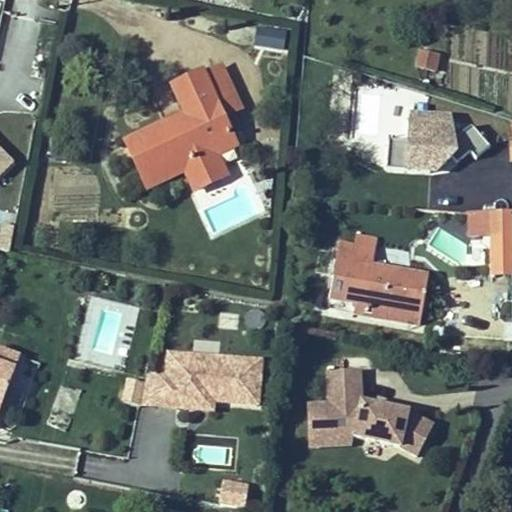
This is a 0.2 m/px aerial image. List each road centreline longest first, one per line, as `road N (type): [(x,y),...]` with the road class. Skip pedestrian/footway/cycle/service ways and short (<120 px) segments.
road 1 (unknown): [(0,445),(114,463),(149,459),(159,381)]
road 2 (unknown): [(458,511),(487,433),(511,396)]
